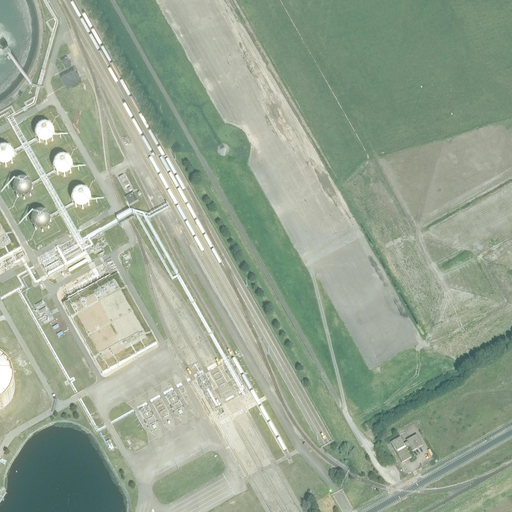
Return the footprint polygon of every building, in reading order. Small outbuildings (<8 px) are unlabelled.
[(67,56),(61,60),(65,68),(71,64),(67,56)] [(74,69),(60,77),(66,87),(80,79),(74,69)] [(53,136),(53,134),(53,132),(52,131),(51,129),(50,128),(49,126),(47,126),(46,125),(44,125),(42,125),(40,126),(39,126),(38,128),(37,129),(36,131),(35,132),(35,134),(35,136),(36,137),(37,139),(38,141),(39,142),(41,143),(43,143),(44,143),(45,143),(47,143),(49,142),(50,141),(51,139),(52,137),(53,136)] [(13,158),(13,156),(13,155),(13,153),(12,151),(11,150),(10,149),(8,148),(7,148),(5,147),(3,147),(1,148),(0,148),(0,164),(0,165),(2,165),(4,165),(6,165),(7,165),(9,164),(11,163),(12,161),(13,160),(13,158)] [(71,168),(72,166),(72,164),(71,163),(70,161),(69,160),(68,159),(67,158),(65,157),(63,157),(61,157),(59,157),(58,158),(56,159),(55,161),(54,162),(54,164),(53,166),(54,168),(54,169),(55,170),(56,172),(57,173),(58,174),(60,175),(62,175),(64,175),(66,175),(67,174),(69,172),(70,171),(71,170),(71,168)] [(125,188),(129,185),(123,175),(119,178),(125,188)] [(31,191),(31,190),(31,188),(31,186),(30,185),(29,183),(27,182),(25,181),(24,181),(22,181),(21,181),(19,181),(18,182),(16,183),(15,185),(14,186),(13,188),(13,190),(13,191),(14,193),(15,194),(16,196),(17,197),(19,198),(20,198),(22,199),(25,198),(26,198),(27,197),(29,196),(30,194),(31,193),(31,191)] [(89,200),(90,199),(89,197),(89,195),(88,194),(87,192),(86,191),(85,190),(83,190),(81,189),(79,190),(78,190),(76,191),(74,192),(73,193),(72,195),(72,197),(71,198),(72,200),(72,202),(73,203),(74,205),(75,206),(77,207),(78,207),(80,208),(82,208),(84,207),(85,206),(87,205),(88,204),(89,202),(89,200)] [(133,193),(125,197),(130,205),(138,201),(133,193)] [(23,249),(0,208),(0,262),(19,252),(23,249)] [(50,223),(50,222),(50,220),(49,218),(49,217),(47,215),(46,214),(44,213),(43,213),(41,213),(39,213),(37,213),(35,215),(34,216),(33,217),(33,218),(32,220),(32,222),(32,223),(33,225),(33,227),(35,228),(36,229),(37,230),(39,230),(41,231),(42,231),(44,230),(46,229),(48,228),(49,227),(50,225),(50,223)] [(93,260),(95,264),(103,260),(101,256),(93,260)] [(92,276),(79,282),(82,288),(100,279),(94,266),(92,267),(94,273),(91,274),(92,276)] [(156,342),(118,274),(100,284),(86,292),(125,360),(156,342)] [(10,384),(10,382),(10,379),(10,377),(9,374),(8,372),(7,369),(6,367),(4,365),(3,363),(1,361),(0,360),(0,402),(2,401),(4,399),(6,397),(7,394),(8,392),(9,390),(10,387),(10,384)] [(223,394),(225,398),(233,394),(230,390),(223,394)] [(390,443),(402,463),(411,458),(406,449),(410,447),(413,451),(423,446),(417,435),(407,441),(407,442),(404,444),(400,437),(390,443)]
